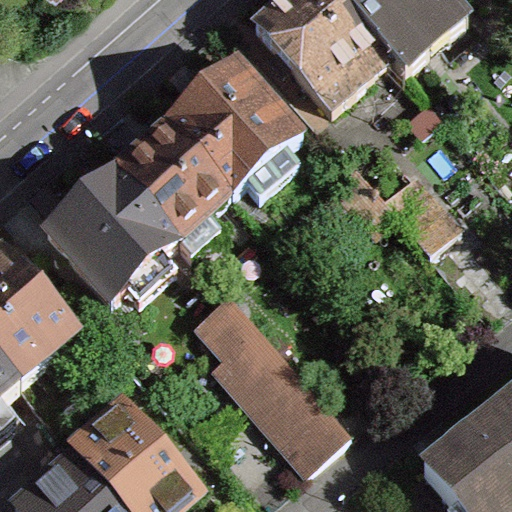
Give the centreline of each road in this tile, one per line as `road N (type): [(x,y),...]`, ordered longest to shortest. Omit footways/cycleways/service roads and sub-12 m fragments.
road 1 (residential): [(0,162),(188,0)]
road 2 (residential): [(340,511),(425,418),(511,352)]
